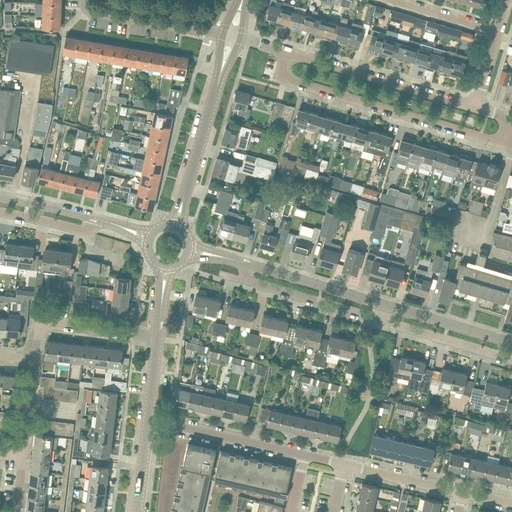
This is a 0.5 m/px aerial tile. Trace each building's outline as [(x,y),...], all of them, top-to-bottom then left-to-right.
[(275,0),(270,0),(266,17),(270,18),(269,22),(276,24),(283,2),(281,8),(274,6),(275,0)] [(287,3),(283,2),(276,24),(284,26),(285,23),(289,24),(295,5),(294,5),(293,11),(285,9),(287,3)] [(43,3),(43,15),(60,16),(61,4),(43,3)] [(376,5),(369,3),(363,25),(365,26),(369,27),(376,5)] [(306,8),(295,5),(289,24),(293,25),(292,28),(300,31),(304,14),(306,8)] [(376,5),(369,27),(367,35),(373,15),(376,16),(377,14),(381,15),(384,8),(376,5)] [(313,9),(311,16),(304,14),(300,31),(307,33),(308,30),(312,31),(318,11),(313,9)] [(404,14),(392,10),(389,20),(401,24),(404,14)] [(11,14),(5,14),(4,14),(4,23),(5,23),(5,27),(13,27),(13,24),(12,24),(12,22),(11,14)] [(415,17),(404,14),(401,24),(412,27),(415,17)] [(43,15),(42,28),(50,29),(59,29),(60,29),(60,16),(43,15)] [(346,44),(351,28),(346,27),(348,19),(342,17),(339,25),(335,38),(339,39),(338,42),(346,44)] [(427,20),(415,17),(412,27),(424,30),(425,25),(426,25),(427,20)] [(315,35),(323,38),(328,21),(316,18),(312,31),(316,32),(315,35)] [(439,24),(427,20),(426,25),(437,28),(435,34),(436,34),(439,24)] [(339,25),(328,21),(323,38),(330,40),(331,37),(335,38),(339,25)] [(352,22),(351,28),(346,44),(358,48),(365,26),(363,25),(352,22)] [(450,27),(439,24),(436,34),(443,36),(441,40),(446,41),(447,37),(450,27)] [(462,31),(450,27),(447,37),(459,41),(462,31)] [(386,33),(372,29),(370,34),(372,34),(368,47),(372,49),(372,52),(379,54),(385,35),(386,33)] [(473,34),(462,31),(459,41),(460,37),(472,41),(473,34)] [(385,35),(379,54),(387,56),(388,53),(392,54),(397,38),(385,35)] [(78,38),(66,36),(63,53),(75,55),(78,38)] [(54,45),(11,38),(6,67),(49,74),(54,45)] [(90,40),(78,38),(75,55),(87,58),(90,40)] [(395,59),(402,61),(408,42),(397,38),(392,54),(396,56),(395,59)] [(409,39),(408,42),(402,61),(410,63),(411,60),(415,61),(420,42),(409,39)] [(102,42),(90,40),(87,58),(99,60),(102,42)] [(115,45),(102,42),(99,60),(112,62),(115,45)] [(425,44),(420,42),(415,61),(419,63),(418,66),(425,68),(430,52),(423,50),(425,44)] [(127,47),(115,45),(112,62),(124,64),(127,47)] [(139,49),(127,47),(124,64),(136,66),(139,49)] [(151,51),(139,49),(136,66),(149,68),(151,51)] [(444,49),(442,55),(437,71),(449,75),(455,53),(444,49)] [(163,53),(151,51),(149,68),(161,70),(163,53)] [(430,52),(425,68),(433,70),(434,67),(438,68),(442,55),(430,52)] [(163,53),(161,70),(173,72),(176,55),(163,53)] [(467,56),(455,53),(449,75),(456,77),(457,74),(461,75),(467,56)] [(188,57),(176,55),(173,72),(185,74),(188,57)] [(498,83),(508,85),(511,72),(502,69),(498,83)] [(76,89),(69,87),(68,96),(75,97),(76,89)] [(0,89),(0,142),(13,145),(12,147),(18,148),(18,146),(19,142),(17,138),(14,138),(21,90),(0,89)] [(110,94),(109,101),(117,102),(119,91),(114,90),(114,95),(110,94)] [(250,94),(236,90),(232,105),(240,107),(238,114),(249,117),(251,110),(246,108),(250,94)] [(94,91),(93,100),(99,101),(101,93),(94,91)] [(119,91),(117,102),(126,104),(127,97),(119,96),(119,91)] [(174,96),(169,95),(167,104),(167,105),(166,104),(165,110),(173,112),(174,106),(179,106),(180,98),(174,96)] [(275,101),(269,121),(288,126),(294,107),(275,101)] [(37,102),(33,128),(47,130),(50,118),(52,104),(37,102)] [(156,109),(165,110),(166,104),(167,105),(167,104),(158,102),(156,109)] [(303,110),(298,109),(295,122),(293,122),(289,134),(296,135),(298,127),(306,129),(310,112),(303,110)] [(155,112),(152,124),(170,128),(172,116),(155,112)] [(322,115),(310,112),(306,129),(313,131),(311,138),(315,139),(322,115)] [(327,141),(334,119),(322,115),(318,129),(322,131),(320,139),(327,141)] [(345,122),(334,119),(329,136),(328,139),(335,141),(335,140),(339,142),(345,122)] [(345,122),(340,139),(352,142),(357,126),(345,122)] [(170,128),(152,124),(150,136),(167,140),(170,128)] [(351,147),(362,150),(368,129),(357,126),(352,142),(351,147)] [(122,129),(113,127),(111,139),(119,141),(122,129)] [(248,134),(225,127),(221,141),(234,145),(236,137),(247,141),(248,134)] [(79,129),(77,137),(85,139),(87,131),(80,129),(79,129)] [(380,133),(368,129),(362,150),(374,153),(380,133)] [(388,135),(380,133),(374,153),(381,155),(376,171),(385,173),(391,151),(388,150),(392,137),(387,135),(388,135)] [(150,136),(147,147),(165,151),(167,140),(150,136)] [(406,165),(413,142),(406,140),(405,141),(401,140),(397,153),(394,152),(390,165),(397,166),(398,163),(406,165)] [(425,146),(413,142),(406,165),(418,169),(419,167),(425,146)] [(26,156),(22,181),(34,183),(38,167),(43,149),(30,146),(28,157),(26,156)] [(430,170),(432,166),(436,149),(425,146),(419,167),(430,170)] [(20,148),(12,147),(11,151),(9,153),(7,152),(6,155),(0,160),(0,176),(13,179),(15,166),(16,157),(18,157),(20,148)] [(165,151),(147,147),(145,159),(162,163),(165,151)] [(448,153),(436,149),(432,166),(439,168),(440,165),(444,167),(448,153)] [(60,171),(53,170),(49,185),(61,187),(67,162),(70,152),(65,151),(60,171)] [(110,151),(107,163),(116,165),(119,153),(110,151)] [(257,157),(245,153),(243,161),(255,164),(257,157)] [(442,173),(453,177),(460,156),(448,153),(444,167),(442,173)] [(460,153),(460,156),(453,177),(465,180),(466,178),(472,180),(477,163),(471,161),(471,160),(467,159),(468,156),(460,153)] [(301,158),(297,157),(292,174),(304,178),(306,170),(308,163),(300,161),(301,158)] [(292,174),(296,161),(284,158),(280,171),(292,174)] [(145,159),(142,171),(160,174),(162,163),(145,159)] [(239,165),(216,159),(212,172),(225,176),(227,169),(237,172),(239,165)] [(269,168),(255,164),(243,161),(242,167),(257,171),(258,169),(272,173),(273,169),(269,168)] [(488,164),(477,161),(477,163),(472,180),(471,182),(482,186),(489,164),(489,163),(488,164)] [(67,162),(61,187),(63,188),(72,190),(76,176),(79,165),(73,164),(67,162)] [(37,182),(46,184),(49,185),(53,170),(46,168),(47,165),(42,164),(37,182)] [(497,166),(489,164),(482,186),(494,189),(500,168),(496,167),(497,166)] [(142,171),(140,182),(157,186),(160,174),(142,171)] [(329,177),(318,174),(315,182),(327,185),(330,174),(329,177)] [(341,178),(330,174),(327,185),(339,188),(341,179),(341,178)] [(76,176),(72,190),(81,193),(84,193),(88,176),(84,175),(83,177),(76,176)] [(96,196),(98,187),(100,181),(93,180),(94,177),(88,176),(84,193),(96,196)] [(350,191),(352,182),(341,179),(339,188),(350,191)] [(361,196),(364,187),(352,182),(350,191),(361,196)] [(157,186),(140,183),(137,194),(155,198),(157,186)] [(118,184),(116,190),(119,190),(130,192),(131,187),(120,185),(118,184)] [(113,189),(102,186),(99,197),(110,200),(113,189)] [(380,191),(364,187),(361,196),(377,200),(380,191)] [(223,218),(218,233),(232,237),(239,213),(224,209),(225,206),(229,207),(233,193),(221,189),(214,211),(223,214),(222,218),(223,218)] [(387,194),(382,192),(379,200),(395,205),(399,190),(397,196),(387,193),(387,194)] [(411,193),(399,190),(395,205),(407,208),(410,197),(410,196),(411,193)] [(155,198),(137,194),(135,206),(152,210),(155,198)] [(422,200),(410,197),(407,208),(418,211),(422,200)] [(471,199),(468,212),(474,213),(478,200),(471,199)] [(484,202),(478,200),(474,213),(487,217),(489,211),(482,209),(484,202)] [(264,208),(265,204),(258,201),(253,217),(261,220),(264,208)] [(380,205),(370,202),(363,227),(373,230),(380,205)] [(404,211),(382,204),(372,236),(381,239),(385,223),(400,227),(404,211)] [(433,205),(432,207),(429,215),(441,218),(444,209),(433,205)] [(294,206),(293,215),(305,216),(307,208),(294,206)] [(261,220),(267,221),(270,210),(264,208),(261,220)] [(456,212),(444,209),(441,218),(453,222),(456,212)] [(339,215),(326,211),(321,227),(319,234),(332,238),(339,215)] [(426,217),(404,211),(400,227),(413,230),(409,247),(417,249),(426,217)] [(239,213),(232,237),(245,241),(250,226),(242,223),(245,214),(239,213)] [(504,222),(502,231),(511,233),(511,214),(509,223),(504,222)] [(291,222),(281,219),(279,227),(266,224),(260,245),(273,249),(275,242),(284,245),(291,222)] [(438,236),(446,239),(450,226),(442,224),(438,236)] [(316,243),(320,229),(314,227),(310,241),(316,243)] [(495,246),(511,250),(511,236),(494,232),(495,246)] [(295,239),(293,245),(290,254),(306,259),(310,243),(295,239)] [(324,240),(320,253),(318,262),(334,267),(338,252),(331,250),(333,243),(324,240)] [(0,249),(0,263),(17,266),(20,245),(6,243),(5,250),(0,249)] [(34,246),(20,245),(17,266),(18,266),(17,268),(37,271),(38,263),(39,255),(33,255),(34,246)] [(58,251),(45,249),(43,271),(55,273),(58,251)] [(349,249),(345,260),(342,270),(356,274),(362,253),(349,249)] [(71,252),(58,251),(55,273),(68,274),(71,252)] [(375,254),(371,268),(368,278),(383,282),(390,258),(375,254)] [(435,254),(433,262),(431,269),(433,270),(438,271),(443,256),(435,254)] [(474,267),(460,263),(454,286),(459,288),(459,289),(467,291),(466,296),(476,299),(489,303),(490,298),(504,302),(504,301),(510,303),(511,297),(511,295),(511,278),(485,270),(482,269),(486,255),(478,254),(474,267)] [(405,263),(390,258),(383,282),(398,287),(405,263)] [(100,262),(88,259),(79,259),(78,272),(109,276),(110,265),(99,264),(100,262)] [(431,269),(433,262),(430,261),(427,271),(417,268),(410,290),(426,295),(433,270),(431,269)] [(440,270),(438,276),(435,286),(436,286),(437,283),(442,285),(438,298),(449,302),(454,286),(453,286),(455,280),(445,277),(447,272),(440,270)] [(43,300),(44,292),(41,291),(42,277),(36,276),(33,299),(43,300)] [(131,278),(115,276),(114,289),(129,291),(131,278)] [(65,294),(61,294),(61,302),(70,303),(73,281),(66,280),(65,294)] [(76,284),(74,297),(85,298),(87,286),(81,285),(76,284)] [(129,291),(114,289),(112,301),(128,303),(129,291)] [(192,310),(202,312),(205,312),(208,298),(196,295),(192,310)] [(85,298),(74,297),(73,309),(84,311),(85,298)] [(30,299),(21,298),(21,302),(20,313),(29,314),(30,299)] [(220,300),(208,298),(205,312),(217,315),(220,300)] [(107,301),(106,313),(111,314),(126,316),(128,303),(112,301),(107,301)] [(229,305),(227,315),(226,320),(238,323),(242,308),(229,305)] [(254,311),(242,308),(238,323),(251,326),(254,311)] [(263,315),(261,325),(260,330),(272,333),(275,318),(263,315)] [(7,318),(6,335),(19,336),(20,319),(7,318)] [(288,321),(275,318),(272,333),(284,336),(288,321)] [(220,323),(214,322),(211,334),(213,334),(213,338),(217,339),(220,323)] [(226,325),(220,323),(217,339),(223,340),(226,325)] [(297,325),(294,335),(293,340),(306,343),(309,328),(297,325)] [(321,331),(309,328),(306,343),(318,346),(321,331)] [(254,333),(248,332),(245,344),(251,345),(254,333)] [(260,335),(254,333),(251,345),(248,357),(254,359),(255,355),(260,335)] [(343,338),(330,335),(326,355),(338,358),(343,338)] [(355,341),(343,338),(338,358),(339,353),(352,356),(355,341)] [(45,356),(45,357),(58,359),(60,342),(47,340),(45,356)] [(198,344),(187,341),(186,347),(193,349),(191,354),(197,355),(198,350),(196,349),(198,344)] [(58,359),(57,363),(70,364),(70,360),(72,343),(60,342),(58,359)] [(85,345),(72,343),(70,360),(82,362),(85,345)] [(287,344),(281,343),(278,354),(285,355),(287,344)] [(210,347),(198,344),(196,349),(198,350),(197,355),(199,350),(208,353),(210,347)] [(294,345),(287,344),(285,355),(291,357),(294,345)] [(96,346),(85,345),(82,362),(94,363),(96,346)] [(109,348),(96,346),(94,363),(107,365),(109,348)] [(121,357),(122,349),(109,348),(107,365),(105,380),(110,380),(111,372),(119,373),(120,364),(121,357)] [(212,351),(210,356),(222,360),(224,354),(212,351)] [(315,352),(313,362),(312,364),(318,365),(321,354),(315,352)] [(235,357),(224,354),(222,360),(233,363),(235,357)] [(321,354),(318,365),(324,367),(327,355),(321,354)] [(391,357),(385,384),(395,386),(397,376),(408,378),(413,359),(401,356),(400,360),(391,357)] [(247,360),(235,357),(233,363),(245,366),(247,360)] [(425,361),(413,359),(408,378),(409,378),(407,383),(414,385),(413,386),(419,388),(420,384),(428,386),(432,369),(424,368),(425,361)] [(247,360),(245,366),(257,369),(258,363),(247,360)] [(349,360),(346,372),(344,383),(350,385),(355,362),(349,360)] [(289,369),(277,365),(276,371),(290,375),(287,374),(289,369)] [(442,372),(432,369),(428,386),(427,391),(435,393),(438,391),(438,388),(445,390),(445,387),(450,388),(454,371),(442,368),(442,372)] [(301,372),(289,369),(287,374),(290,375),(299,377),(301,378),(303,373),(300,372),(301,372)] [(454,371),(450,388),(455,389),(455,392),(471,396),(474,382),(465,380),(466,374),(454,371)] [(14,376),(2,374),(0,389),(0,390),(12,392),(14,376)] [(43,376),(41,386),(43,386),(49,387),(54,388),(55,381),(55,378),(53,377),(43,376)] [(314,379),(303,376),(301,381),(313,384),(314,379)] [(326,382),(314,379),(313,384),(324,387),(326,382)] [(104,384),(104,388),(115,390),(125,391),(126,382),(110,380),(105,380),(104,384)] [(55,381),(54,388),(55,388),(61,389),(67,389),(67,386),(68,382),(55,381)] [(178,388),(175,403),(186,406),(189,390),(191,384),(179,382),(178,388)] [(338,385),(326,382),(324,387),(336,390),(338,385)] [(494,400),(498,384),(486,382),(483,394),(478,393),(474,407),(479,408),(481,404),(493,407),(494,400)] [(510,387),(498,384),(494,400),(500,401),(499,405),(506,406),(503,416),(508,417),(511,403),(507,402),(510,387)] [(338,385),(336,390),(348,393),(349,388),(338,385)] [(204,386),(202,393),(198,409),(210,411),(214,396),(215,389),(204,386)] [(100,390),(99,403),(116,405),(117,392),(100,390)] [(202,393),(189,390),(186,406),(198,409),(202,393)] [(225,399),(214,396),(210,411),(222,414),(225,399)] [(237,401),(225,399),(222,414),(233,417),(237,401)] [(249,404),(237,401),(233,417),(245,420),(249,404)] [(99,403),(97,416),(114,418),(116,405),(99,403)] [(406,405),(397,403),(396,407),(397,407),(396,412),(404,414),(406,405)] [(415,407),(406,405),(404,414),(404,413),(412,415),(413,411),(414,411),(415,407)] [(266,424),(278,427),(282,412),(261,407),(258,420),(267,422),(266,424)] [(305,417),(302,432),(313,435),(319,410),(308,407),(305,417)] [(320,410),(319,410),(313,435),(325,438),(329,423),(317,420),(320,410)] [(427,421),(429,413),(420,410),(419,416),(428,418),(427,421)] [(294,415),(282,412),(278,427),(290,430),(294,415)] [(438,415),(429,413),(427,421),(435,423),(436,419),(436,420),(438,415)] [(305,417),(294,415),(290,430),(302,432),(305,417)] [(114,418),(97,416),(96,428),(112,430),(114,418)] [(471,421),(460,418),(458,423),(470,427),(471,421)] [(481,430),(483,424),(471,421),(470,427),(482,430),(481,430)] [(341,425),(329,423),(325,438),(337,441),(341,425)] [(494,427),(483,424),(481,430),(482,430),(492,433),(494,427)] [(88,439),(88,440),(111,443),(112,430),(96,428),(91,427),(91,429),(89,430),(89,436),(90,437),(89,439),(88,439)] [(505,430),(494,427),(492,433),(493,433),(492,439),(503,442),(505,430)] [(35,434),(34,447),(51,449),(52,436),(35,434)] [(385,438),(373,435),(370,450),(382,453),(385,438)] [(79,439),(74,438),(72,456),(84,457),(85,451),(84,451),(77,450),(79,439)] [(398,441),(385,438),(382,453),(394,456),(398,441)] [(111,443),(89,440),(88,440),(87,452),(110,455),(111,443)] [(410,444),(398,441),(394,456),(406,458),(410,444)] [(216,450),(187,444),(182,466),(183,466),(182,470),(181,470),(179,480),(180,480),(179,484),(178,484),(176,494),(177,494),(176,498),(175,498),(173,508),(174,508),(172,511),(208,511),(214,486),(284,502),(292,468),(277,465),(276,466),(272,465),(272,463),(263,461),(262,462),(258,461),(258,460),(249,458),(248,459),(244,458),(244,457),(234,455),(234,456),(230,455),(230,454),(220,451),(219,458),(214,457),(216,450)] [(421,446),(410,444),(406,458),(418,461),(421,446)] [(434,449),(421,446),(418,461),(430,464),(434,449)] [(51,449),(34,447),(32,459),(49,462),(51,449)] [(451,453),(447,468),(459,471),(463,455),(451,453)] [(463,455),(459,471),(471,474),(475,458),(463,455)] [(72,458),(70,476),(74,477),(74,476),(79,477),(80,465),(76,465),(77,458),(72,458)] [(475,458),(471,474),(483,477),(486,461),(475,458)] [(49,462),(32,459),(31,471),(48,474),(49,462)] [(91,460),(89,479),(106,481),(108,467),(102,467),(102,461),(92,460),(91,460)] [(498,463),(486,461),(483,477),(494,479),(498,463)] [(509,466),(498,463),(494,479),(506,482),(509,466)] [(48,474),(31,471),(29,484),(46,486),(48,474)] [(106,481),(89,479),(87,492),(105,494),(106,481)] [(378,487),(362,483),(359,495),(375,499),(378,487)] [(46,486),(29,484),(28,496),(50,499),(51,494),(46,493),(46,486)] [(400,492),(394,491),(391,503),(397,504),(400,492)] [(81,502),(80,503),(86,504),(103,506),(105,494),(87,492),(86,502),(81,502)] [(408,494),(403,493),(400,504),(405,506),(408,494)] [(375,499),(359,495),(356,507),(372,511),(375,499)] [(45,498),(28,496),(26,509),(43,511),(45,498)] [(238,496),(237,505),(236,509),(244,510),(247,498),(238,496)] [(438,511),(440,501),(425,498),(422,510),(432,511),(438,511)] [(281,511),(283,507),(259,501),(256,511),(281,511)] [(86,504),(80,503),(80,507),(85,508),(84,511),(102,511),(103,506),(86,504)]
